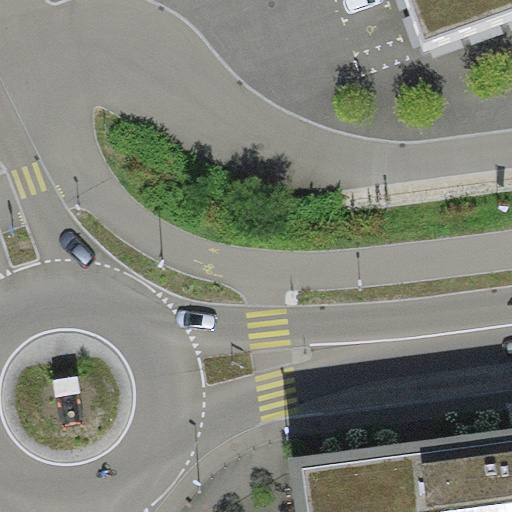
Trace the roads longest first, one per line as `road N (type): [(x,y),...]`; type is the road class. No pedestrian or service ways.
road 1 (primary): [(161,443),(385,338)]
road 2 (primary): [(385,338),(141,325)]
road 3 (primary): [(141,325),(72,294),(42,297),(0,320)]
road 4 (primary): [(385,338),(511,322)]
road 5 (primary): [(161,443),(170,381),(141,325)]
road 6 (primary): [(62,503),(121,488),(161,443)]
